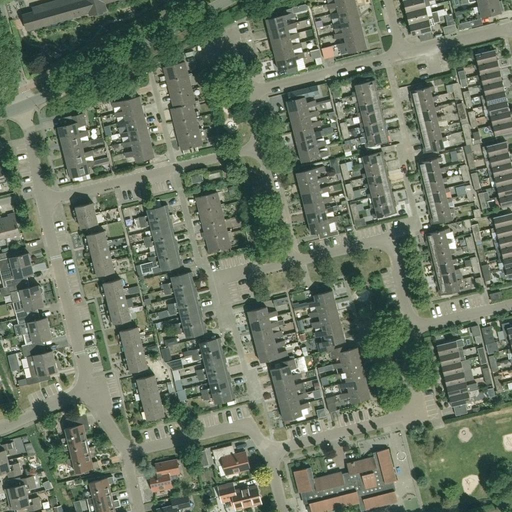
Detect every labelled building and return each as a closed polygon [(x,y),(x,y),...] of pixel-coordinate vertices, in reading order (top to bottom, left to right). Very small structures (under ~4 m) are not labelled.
[(33,12),(22,15),(26,30),(89,12),(90,15),(106,10),(104,2),(112,0),(57,0),(32,7),(33,12)] [(338,13),(357,8),(354,0),(346,0),(336,3),(336,2),(327,4),(328,9),(337,7),(338,12),(338,13)] [(403,0),(406,11),(426,7),(426,6),(430,5),(428,0),(403,0)] [(501,12),(501,11),(503,10),(501,1),(498,1),(479,6),(479,7),(473,8),(475,14),(476,14),(477,19),(486,17),(486,15),(501,12)] [(406,11),(409,23),(438,16),(446,15),(447,14),(446,9),(437,11),(431,12),(432,15),(428,16),(426,7),(406,11)] [(330,14),(330,15),(331,19),(339,17),(341,22),(359,18),(357,8),(338,13),(338,12),(330,14)] [(287,25),(285,20),(294,18),(293,13),(266,20),(268,30),(287,25)] [(446,15),(449,26),(443,27),(444,34),(456,31),(454,24),(452,13),(447,14),(446,15)] [(440,21),(438,16),(409,23),(412,36),(431,31),(430,26),(434,25),(434,23),(440,21)] [(359,18),(341,22),(341,23),(332,25),(333,29),(342,27),(343,32),(362,28),(359,18)] [(457,24),(459,30),(471,27),(469,22),(457,24)] [(287,25),(268,30),(271,40),(289,35),(288,30),(297,28),(295,23),(287,25)] [(362,28),(343,32),(343,33),(335,35),(336,39),(344,37),(345,42),(364,38),(362,28)] [(289,35),(271,40),(273,50),(301,43),(292,45),(290,40),(299,37),(298,33),(289,35)] [(364,38),(345,42),(337,44),(338,49),(347,47),(348,53),(367,48),(364,38)] [(301,43),(273,50),(276,60),(294,55),(293,50),(302,47),(301,43)] [(335,56),(332,46),(322,48),(324,59),(335,56)] [(470,55),(471,59),(476,58),(478,64),(497,59),(494,49),(470,55)] [(294,55),(276,60),(278,70),(286,68),(287,74),(298,71),(297,65),(296,59),(303,58),(304,57),(303,53),(294,55)] [(497,59),(478,64),(473,65),(474,69),(478,68),(480,74),(499,69),(497,59)] [(185,63),(164,68),(168,82),(188,76),(192,75),(192,73),(188,74),(185,63)] [(499,69),(480,74),(475,75),(476,79),(481,78),(483,84),(502,79),(499,69)] [(168,82),(171,95),(192,90),(188,76),(168,82)] [(502,79),(483,84),(478,85),(479,89),(483,88),(485,94),(504,89),(502,79)] [(353,96),(357,95),(377,91),(374,80),(355,85),(356,91),(353,92),(353,96)] [(436,96),(432,97),(430,91),(434,90),(433,85),(410,91),(413,101),(436,96)] [(286,101),(289,111),(308,107),(311,106),(314,105),(316,105),(315,100),(306,102),(305,97),(319,94),(317,86),(288,93),(290,101),(286,101)] [(504,89),(485,94),(480,95),(481,99),(486,98),(487,104),(507,99),(504,89)] [(171,109),(192,104),(199,102),(199,100),(195,101),(192,90),(171,95),(174,108),(171,109)] [(379,101),(377,91),(357,95),(359,101),(355,102),(356,106),(360,105),(379,101)] [(123,111),(142,107),(139,96),(112,103),(113,108),(122,106),(123,111)] [(413,101),(415,112),(434,107),(433,101),(437,100),(436,96),(413,101)] [(471,98),(465,99),(467,108),(473,106),(471,98)] [(507,99),(487,104),(483,105),(484,109),(488,108),(490,114),(509,110),(507,99)] [(379,101),(360,105),(361,112),(357,112),(358,116),(382,111),(379,101)] [(171,109),(175,123),(196,117),(192,104),(171,109)] [(434,107),(415,112),(418,122),(437,117),(435,110),(439,109),(438,106),(434,107)] [(123,111),(115,113),(116,118),(124,116),(126,121),(144,117),(142,107),(123,111)] [(308,107),(289,111),(291,121),(310,117),(318,115),(317,110),(309,112),(308,107)] [(509,110),(490,114),(485,116),(486,119),(491,118),(492,124),(511,120),(509,110)] [(384,121),(382,111),(358,116),(362,115),(364,122),(360,123),(361,126),(384,121)] [(58,127),(61,137),(79,133),(78,127),(87,125),(84,114),(71,117),(73,124),(58,127)] [(418,122),(420,132),(439,127),(437,121),(441,120),(440,116),(437,117),(418,122)] [(144,117),(126,121),(117,123),(118,128),(127,125),(128,131),(147,126),(144,117)] [(175,123),(178,136),(199,131),(202,130),(202,128),(199,129),(196,117),(175,123)] [(310,117),(291,121),(294,132),(313,127),(321,125),(320,120),(311,122),(310,117)] [(511,121),(511,120),(492,124),(488,126),(489,129),(494,128),(495,135),(511,130),(511,121)] [(386,131),(384,121),(361,126),(361,127),(365,126),(366,132),(362,133),(363,136),(386,131)] [(147,126),(128,131),(120,133),(121,138),(129,136),(131,141),(149,136),(147,126)] [(420,132),(423,142),(445,136),(441,137),(440,131),(444,130),(443,126),(439,127),(420,132)] [(313,127),(294,132),(296,142),(315,137),(323,135),(322,130),(314,132),(313,127)] [(88,130),(79,133),(61,137),(63,147),(82,143),(80,137),(89,135),(88,130)] [(202,145),(199,131),(178,136),(181,150),(185,149),(186,154),(198,151),(197,146),(202,145)] [(386,131),(363,136),(363,137),(367,136),(369,142),(365,143),(366,147),(389,141),(386,131)] [(479,131),(473,133),(475,141),(472,141),(472,145),(481,143),(481,139),(479,131)] [(494,140),(494,132),(487,131),(486,139),(494,140)] [(149,136),(131,141),(122,143),(123,148),(132,146),(133,151),(151,146),(149,136)] [(445,136),(423,142),(425,152),(444,148),(442,141),(446,140),(445,136)] [(103,137),(82,143),(63,147),(66,157),(84,153),(83,147),(104,142),(103,137)] [(315,137),(296,142),(299,151),(318,147),(326,145),(325,140),(316,142),(315,137)] [(489,156),(508,151),(505,141),(482,147),(483,151),(488,150),(489,156)] [(343,145),(345,152),(351,151),(349,143),(343,145)] [(151,146),(133,151),(125,153),(126,157),(134,155),(136,161),(154,156),(151,146)] [(327,150),(319,152),(318,147),(299,151),(301,162),(323,156),(324,160),(329,159),(327,150)] [(445,157),(457,154),(459,161),(465,160),(463,152),(462,149),(444,154),(445,157)] [(94,155),(93,150),(84,153),(66,157),(68,167),(86,162),(85,157),(94,155)] [(489,156),(485,157),(486,161),(490,160),(491,166),(511,161),(508,151),(489,156)] [(361,168),(364,167),(384,162),(381,152),(362,156),(364,163),(360,164),(361,168)] [(68,174),(69,174),(70,177),(71,177),(89,173),(88,167),(96,165),(96,166),(109,163),(108,157),(95,160),(86,162),(68,167),(67,169),(68,174)] [(420,173),(439,168),(438,162),(442,161),(441,157),(418,163),(420,173)] [(511,167),(511,161),(491,166),(487,167),(488,171),(492,170),(494,176),(511,171),(511,167)] [(352,162),(346,163),(340,164),(342,172),(348,171),(354,170),(352,162)] [(386,172),(384,162),(364,167),(366,173),(362,174),(363,178),(386,172)] [(323,166),(296,173),(298,183),(320,178),(319,172),(324,171),(323,166)] [(439,168),(420,173),(423,183),(442,178),(440,172),(444,171),(443,168),(439,169),(439,168)] [(511,171),(494,176),(489,177),(490,181),(495,180),(496,186),(511,182),(511,171)] [(220,172),(208,175),(209,180),(221,177),(220,172)] [(389,182),(386,172),(363,178),(367,177),(369,183),(365,184),(366,188),(370,187),(389,182)] [(191,177),(193,184),(203,181),(202,174),(191,177)] [(320,178),(298,183),(301,193),(320,189),(318,183),(327,181),(326,176),(320,178)] [(442,178),(423,183),(425,193),(444,188),(443,182),(446,182),(445,178),(442,179),(442,178)] [(389,182),(370,187),(371,193),(367,194),(368,198),(391,192),(389,182)] [(511,182),(496,186),(492,188),(493,191),(497,190),(499,196),(511,192),(511,182)] [(320,189),(301,193),(304,203),(322,199),(321,193),(329,191),(328,186),(320,189)] [(448,188),(444,188),(425,193),(428,203),(447,199),(445,192),(449,191),(448,188)] [(199,211),(221,206),(224,205),(224,203),(220,204),(217,192),(196,198),(199,211)] [(394,202),(391,192),(368,198),(372,197),(374,203),(370,204),(371,208),(394,202)] [(474,201),(472,192),(466,194),(468,202),(474,201)] [(511,192),(499,196),(494,197),(495,201),(500,200),(502,206),(501,206),(502,210),(507,209),(506,205),(511,203),(511,192)] [(322,199),(304,203),(306,213),(325,209),(324,203),(332,201),(331,197),(322,199)] [(447,199),(428,203),(430,213),(449,209),(447,202),(451,201),(450,198),(447,199)] [(394,202),(371,208),(375,207),(376,213),(372,214),(373,218),(396,213),(394,202)] [(73,210),(76,222),(79,221),(81,227),(98,223),(96,215),(100,214),(100,212),(96,213),(93,203),(76,207),(76,209),(73,210)] [(135,222),(168,214),(167,209),(169,209),(167,203),(146,208),(148,215),(139,217),(139,218),(134,219),(135,222)] [(221,206),(199,211),(203,225),(224,220),(221,206)] [(325,209),(306,213),(309,223),(327,219),(326,213),(334,211),(333,206),(325,209)] [(449,209),(430,213),(433,224),(451,219),(450,212),(454,211),(453,208),(449,209)] [(360,219),(358,211),(352,212),(354,220),(356,228),(366,225),(364,218),(360,219)] [(495,227),(511,222),(511,212),(489,218),(490,222),(494,221),(495,227)] [(1,218),(6,237),(20,234),(15,213),(8,214),(9,217),(1,218)] [(170,221),(168,214),(135,222),(135,224),(136,223),(138,228),(151,225),(152,229),(172,223),(172,220),(170,221)] [(328,223),(337,221),(336,217),(327,219),(309,223),(311,234),(318,232),(320,239),(339,234),(337,230),(330,231),(328,223)] [(224,220),(203,225),(205,232),(201,232),(203,239),(206,238),(231,232),(231,231),(227,231),(224,220)] [(511,222),(495,227),(491,228),(492,232),(496,231),(498,237),(511,233),(511,222)] [(174,229),(172,223),(152,229),(152,230),(145,232),(147,237),(144,237),(145,241),(174,234),(173,229),(174,229)] [(425,234),(428,244),(451,239),(451,238),(447,239),(445,233),(449,232),(448,228),(425,234)] [(116,258),(112,259),(108,242),(112,241),(111,240),(108,241),(105,231),(87,235),(88,237),(84,238),(87,250),(91,249),(94,262),(90,262),(93,274),(97,273),(97,276),(115,271),(112,261),(116,260),(116,258)] [(231,232),(206,238),(210,252),(231,247),(227,233),(231,232)] [(511,233),(498,237),(494,239),(495,242),(499,241),(501,247),(511,244),(511,233)] [(175,241),(174,234),(145,241),(146,247),(156,245),(157,249),(177,244),(177,240),(175,241)] [(428,244),(431,254),(453,249),(453,248),(449,249),(448,243),(452,242),(451,239),(428,244)] [(179,249),(177,244),(157,249),(158,255),(149,257),(150,262),(179,255),(177,249),(179,249)] [(305,254),(315,252),(313,244),(304,245),(305,254)] [(511,244),(501,247),(496,248),(497,252),(501,251),(503,257),(511,254),(511,244)] [(0,268),(1,271),(13,268),(32,263),(29,253),(20,255),(19,249),(0,253),(0,268)] [(431,254),(433,264),(456,259),(456,258),(452,259),(450,253),(454,252),(453,249),(431,254)] [(511,254),(503,257),(499,258),(500,262),(504,261),(506,267),(511,265),(511,254)] [(180,261),(179,255),(150,262),(140,264),(142,274),(152,271),(151,267),(161,265),(162,270),(183,265),(182,260),(180,261)] [(433,264),(436,274),(458,269),(458,268),(454,269),(453,263),(457,262),(456,259),(433,264)] [(13,268),(1,271),(4,287),(7,287),(28,281),(27,276),(34,274),(32,263),(13,268)] [(511,265),(506,267),(501,268),(502,272),(506,271),(508,278),(511,277),(511,265)] [(436,274),(438,284),(461,279),(461,278),(457,279),(455,273),(459,272),(458,269),(436,274)] [(173,282),(163,284),(164,289),(193,282),(192,277),(193,276),(192,271),(171,276),(173,282)] [(107,297),(110,309),(106,310),(109,322),(113,321),(114,324),(131,319),(128,309),(133,308),(132,306),(128,308),(124,291),(128,290),(128,288),(124,289),(121,279),(104,283),(104,285),(101,286),(103,298),(107,297)] [(461,279),(438,284),(441,295),(459,290),(458,283),(462,282),(461,279)] [(28,281),(7,287),(8,293),(11,292),(13,302),(23,300),(42,295),(42,294),(43,292),(43,291),(43,289),(41,287),(40,287),(39,285),(30,287),(28,281)] [(195,288),(193,282),(164,289),(166,294),(175,292),(176,297),(197,292),(196,288),(195,288)] [(308,307),(316,305),(335,300),(332,290),(313,295),(315,301),(307,303),(308,307)] [(500,291),(490,294),(491,301),(502,298),(500,291)] [(198,296),(197,292),(176,297),(178,301),(168,304),(169,309),(198,302),(197,296),(198,296)] [(24,305),(15,308),(17,319),(18,318),(39,313),(37,307),(44,306),(42,295),(23,300),(24,305)] [(288,297),(273,300),(275,307),(289,303),(288,297)] [(311,317),(318,315),(337,310),(335,300),(316,305),(317,310),(309,312),(311,317)] [(200,308),(198,302),(169,309),(171,314),(180,312),(181,317),(202,311),(201,307),(200,308)] [(251,322),(269,317),(277,315),(276,310),(268,312),(266,307),(248,311),(251,322)] [(337,310),(318,315),(320,320),(312,322),(313,327),(321,325),(340,320),(337,310)] [(203,316),(202,311),(181,317),(183,321),(173,324),(174,329),(203,322),(202,316),(203,316)] [(23,334),(24,334),(50,328),(47,318),(40,319),(39,313),(18,318),(19,324),(20,324),(23,334)] [(269,317),(251,322),(253,331),(271,327),(280,325),(284,324),(283,319),(270,322),(269,317)] [(302,320),(297,321),(299,331),(305,330),(302,320)] [(315,337),(323,335),(342,330),(340,320),(321,325),(322,330),(314,332),(315,337)] [(205,328),(203,322),(174,329),(175,334),(185,331),(186,337),(207,332),(206,327),(205,328)] [(505,339),(511,337),(511,326),(509,327),(508,323),(501,324),(505,339)] [(485,344),(491,342),(490,335),(493,335),(491,326),(482,328),(485,344)] [(144,332),(139,333),(138,327),(121,331),(121,333),(118,334),(120,346),(124,345),(127,357),(123,358),(126,370),(130,369),(130,371),(148,367),(145,357),(149,356),(149,354),(145,355),(141,339),(145,338),(144,332)] [(271,327),(253,331),(256,341),(274,337),(282,334),(281,330),(273,332),(271,327)] [(22,346),(23,352),(44,346),(43,340),(53,338),(50,328),(24,334),(26,345),(22,346)] [(342,330),(323,335),(325,340),(317,342),(319,352),(329,350),(336,348),(335,343),(345,340),(342,330)] [(456,340),(437,345),(439,356),(463,350),(462,346),(465,345),(462,336),(455,337),(456,340)] [(193,355),(222,348),(220,342),(221,342),(220,337),(200,342),(201,347),(191,349),(193,355)] [(274,337),(256,341),(258,351),(276,347),(285,344),(284,340),(275,342),(274,337)] [(495,342),(492,343),(491,342),(485,344),(488,354),(497,352),(495,342)] [(347,345),(336,348),(329,350),(331,359),(340,357),(341,362),(360,358),(358,347),(348,350),(347,345)] [(27,357),(29,367),(55,361),(53,351),(46,352),(44,346),(23,352),(25,358),(27,357)] [(276,347),(258,351),(261,361),(287,355),(286,350),(278,352),(276,347)] [(223,353),(222,348),(193,355),(194,360),(204,357),(205,363),(225,357),(224,353),(223,353)] [(463,350),(439,356),(442,366),(461,361),(465,360),(463,350)] [(226,362),(225,357),(205,363),(206,367),(197,370),(198,375),(227,368),(225,362),(226,362)] [(281,367),(272,369),(274,379),(301,373),(298,362),(299,362),(297,358),(280,362),(281,367)] [(342,367),(344,372),(363,367),(360,358),(341,362),(333,364),(334,369),(342,367)] [(55,361),(29,367),(32,377),(27,378),(29,385),(51,379),(50,373),(58,371),(55,361)] [(461,361),(442,366),(444,376),(463,371),(468,370),(467,366),(462,367),(461,361)] [(363,367),(344,372),(335,374),(337,379),(345,377),(346,382),(365,377),(363,367)] [(228,373),(227,368),(198,375),(199,380),(209,377),(210,382),(230,377),(229,373),(228,373)] [(463,371),(444,376),(446,386),(465,381),(470,380),(469,376),(465,377),(463,371)] [(301,373),(274,379),(277,389),(304,382),(295,385),(293,379),(302,377),(301,373)] [(141,393),(144,406),(140,407),(143,418),(147,417),(147,419),(165,415),(162,405),(166,404),(166,402),(162,403),(158,386),(162,385),(161,384),(157,385),(155,375),(138,379),(138,381),(134,382),(137,394),(141,393)] [(490,375),(484,376),(486,384),(492,383),(490,375)] [(232,381),(230,377),(210,382),(211,387),(201,389),(203,395),(232,387),(230,382),(232,381)] [(348,387),(349,392),(368,387),(365,377),(346,382),(338,384),(339,389),(348,387)] [(465,381),(446,386),(449,396),(478,388),(477,383),(466,385),(465,381)] [(304,382),(277,389),(279,399),(306,392),(305,387),(304,382)] [(233,393),(232,387),(203,395),(204,399),(214,397),(215,402),(236,397),(234,393),(233,393)] [(368,387),(349,392),(340,394),(342,399),(350,397),(352,402),(370,398),(368,387)] [(474,396),(477,396),(479,392),(478,388),(449,396),(451,406),(453,406),(456,415),(467,412),(465,403),(475,400),(474,396)] [(306,392),(279,399),(282,409),(300,404),(299,399),(307,397),(306,392)] [(336,396),(326,398),(327,404),(337,401),(336,396)] [(300,404),(282,409),(284,419),(296,416),(297,419),(298,420),(305,418),(304,414),(302,415),(301,409),(310,407),(309,402),(300,404)] [(62,439),(63,445),(86,439),(84,430),(90,429),(89,423),(74,426),(74,424),(78,423),(77,419),(73,420),(72,417),(68,418),(66,419),(64,421),(64,424),(68,437),(62,439)] [(71,449),(73,457),(90,453),(96,452),(94,446),(88,447),(86,439),(63,445),(65,451),(71,449)] [(0,461),(8,460),(7,455),(16,452),(14,441),(1,444),(2,450),(0,451),(0,461)] [(232,455),(229,446),(213,450),(217,466),(226,464),(228,474),(248,469),(244,452),(232,455)] [(303,497),(308,496),(311,511),(323,511),(360,503),(362,511),(398,501),(394,486),(390,487),(389,482),(396,480),(388,448),(372,452),(374,457),(347,464),(349,474),(343,476),(342,472),(314,479),(311,467),(294,472),(299,492),(301,491),(303,497)] [(73,457),(70,458),(67,459),(68,465),(74,464),(76,472),(84,471),(85,474),(89,473),(89,470),(99,467),(98,461),(92,462),(90,453),(73,457)] [(8,460),(0,461),(0,472),(7,471),(8,477),(22,473),(19,462),(9,465),(8,460)] [(172,486),(171,481),(178,479),(177,473),(180,472),(177,460),(155,464),(157,473),(150,475),(153,490),(172,486)] [(6,493),(8,499),(28,494),(31,493),(30,488),(36,487),(33,476),(20,479),(21,485),(4,489),(5,493),(6,493)] [(92,490),(86,492),(88,498),(111,492),(109,484),(115,482),(113,476),(90,482),(92,490)] [(219,488),(222,501),(234,498),(236,508),(261,502),(257,486),(236,492),(234,484),(219,488)] [(114,501),(111,492),(88,498),(88,499),(87,499),(90,511),(94,511),(97,511),(115,507),(118,507),(120,506),(119,500),(114,501)] [(28,494),(8,499),(9,504),(8,505),(9,509),(16,507),(26,505),(28,511),(41,508),(40,502),(38,497),(29,499),(28,494)] [(157,511),(177,511),(177,510),(191,507),(188,496),(171,500),(173,507),(157,511)] [(56,500),(45,501),(45,509),(57,507),(56,500)]
